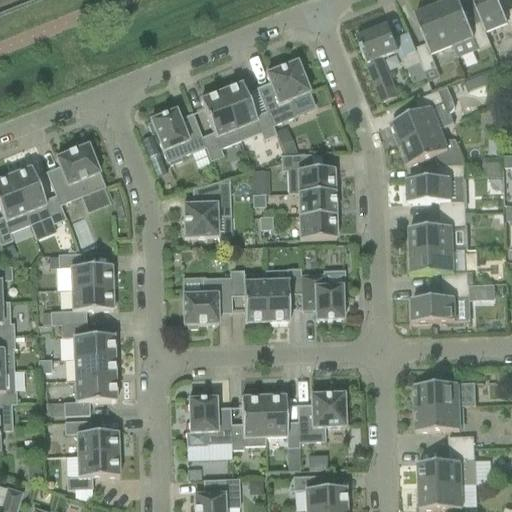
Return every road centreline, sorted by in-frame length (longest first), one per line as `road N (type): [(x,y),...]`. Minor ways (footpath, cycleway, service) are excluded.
road 1 (residential): [(379,356),(372,162),(313,16)]
road 2 (residential): [(153,363),(146,202),(106,93)]
road 3 (residential): [(153,363),(379,356)]
road 4 (residential): [(106,93),(313,16)]
road 5 (residential): [(387,511),(379,356)]
road 6 (residential): [(160,511),(153,363)]
road 7 (residential): [(379,356),(511,353)]
